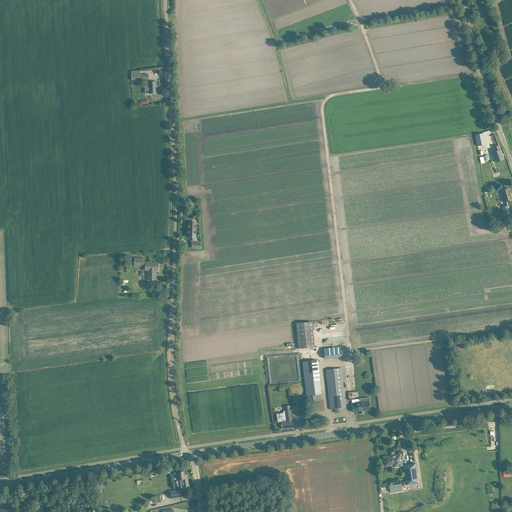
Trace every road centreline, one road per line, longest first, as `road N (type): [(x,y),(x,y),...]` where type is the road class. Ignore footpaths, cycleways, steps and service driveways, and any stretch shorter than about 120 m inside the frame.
road 1 (unclassified): [(185,454),(169,379),(166,0)]
road 2 (tertiary): [(192,453),(511,407)]
road 3 (tertiary): [(0,487),(185,454)]
road 4 (unclassified): [(511,163),(461,0)]
